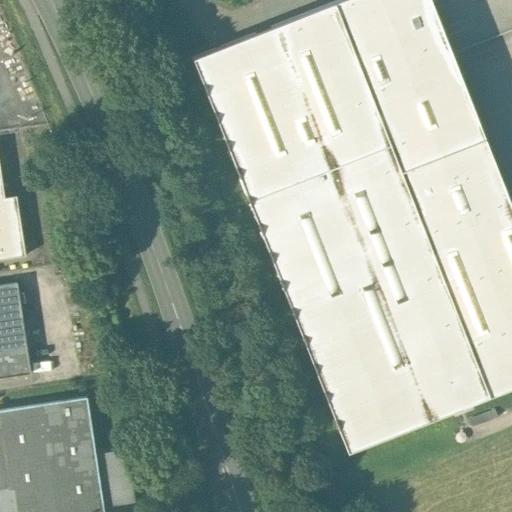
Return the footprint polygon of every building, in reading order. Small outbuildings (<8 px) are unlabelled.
[(511,387),(511,212),(428,0),(339,0),(194,57),(349,452),(511,387)] [(4,198),(0,172),(0,259),(25,256),(16,196),(4,198)] [(16,282),(0,284),(0,377),(30,373),(16,282)] [(0,409),(0,440),(10,511),(104,511),(95,454),(87,397),(0,409)] [(127,450),(95,454),(104,511),(116,511),(122,511),(135,509),(127,450)]
